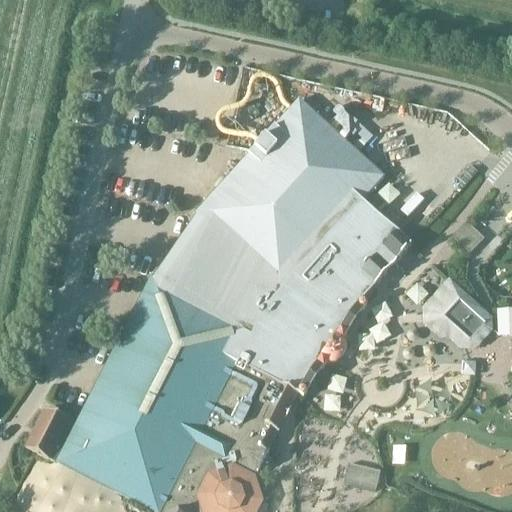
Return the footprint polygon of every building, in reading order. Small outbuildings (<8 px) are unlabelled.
[(194,218),(152,279),(150,278),(74,427),(67,424),(67,423),(44,412),(24,451),(47,462),(48,462),(55,465),(54,466),(105,492),(111,509),(125,505),(127,509),(130,511),(129,511),(256,511),(261,504),(253,480),(256,475),(256,476),(267,453),(276,435),(277,435),(277,434),(283,421),(284,421),(290,410),(289,410),(295,397),(296,397),(297,396),(303,399),(366,307),(360,303),(410,248),(361,205),(384,179),(297,101),(192,217),(194,218)] [(447,268),(422,297),(423,326),(439,340),(448,340),(455,332),(468,344),(484,326),(502,307),(511,295),(511,278),(488,257),(511,230),(488,209),(487,210),(488,210),(459,242),(458,241),(457,242),(460,245),(461,267),(447,268)] [(511,311),(497,312),(497,321),(498,337),(511,336),(511,311)] [(359,361),(374,354),(367,340),(353,347),(359,361)] [(408,360),(421,373),(440,354),(427,341),(408,360)] [(446,365),(435,377),(447,388),(458,375),(446,365)] [(400,408),(416,413),(420,397),(405,393),(400,408)] [(383,439),(394,459),(408,452),(397,432),(383,439)]
